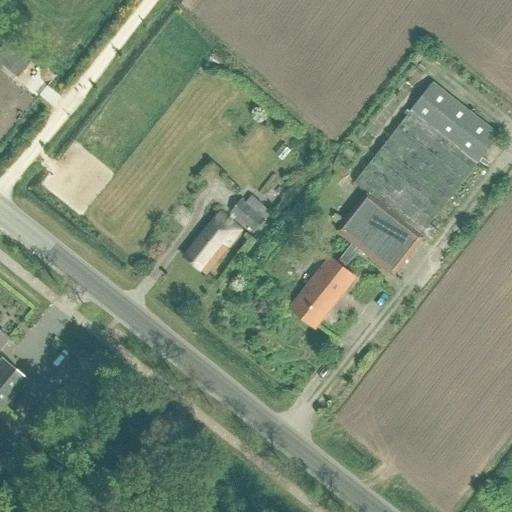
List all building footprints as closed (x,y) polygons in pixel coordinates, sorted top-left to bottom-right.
[(3,46),(0,49),(0,65),(6,70),(16,57),(3,46)] [(354,182),(355,182),(430,242),(438,232),(429,224),(500,134),(433,82),(379,151),(354,182)] [(315,327),(355,276),(343,267),(358,247),(393,274),(423,237),(364,191),(335,228),(352,242),(336,262),(328,256),(289,307),(315,327)] [(251,195),(245,202),(265,219),(271,212),(263,206),(264,205),(251,195)] [(241,199),(230,212),(254,232),(265,219),(245,202),(241,199)] [(206,274),(241,229),(220,213),(185,257),(206,274)] [(0,410),(23,381),(0,362),(0,346),(7,337),(0,331),(0,410)]
